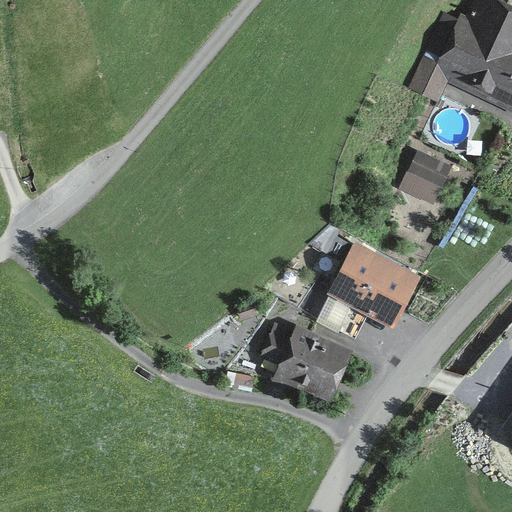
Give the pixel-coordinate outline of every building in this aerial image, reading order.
[(458,16),(444,10),(409,85),(439,101),(447,80),(511,111),(511,4),(503,0),(474,0),(471,7),(466,14),(461,12),(458,16)] [(399,188),(434,204),(453,164),(418,148),(399,188)] [(394,325),(421,272),(355,238),(327,291),(330,292),(351,303),(394,325)] [(351,303),(330,292),(316,320),(337,331),(351,303)] [(346,358),(352,346),(296,323),(295,328),(276,321),(271,332),(269,331),(260,356),(277,364),(271,380),(300,393),(301,388),(331,399),(348,359),(346,358)] [(434,454),(465,404),(448,394),(417,443),(434,454)] [(511,406),(498,428),(511,437),(511,406)]
